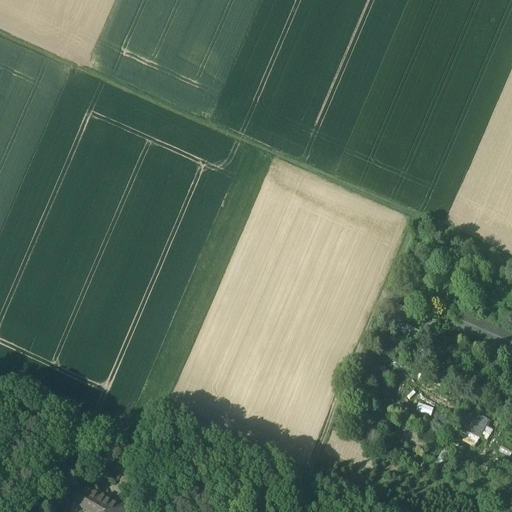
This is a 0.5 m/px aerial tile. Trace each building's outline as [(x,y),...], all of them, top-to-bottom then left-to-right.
[(417,310),(401,301),(397,307),(410,315),(409,315),(413,317),(417,310)] [(410,315),(397,307),(387,323),(400,331),(404,324),(409,315),(410,315)] [(511,353),(511,330),(458,308),(450,327),(511,353)] [(414,330),(404,324),(400,331),(410,337),(412,332),(414,330)] [(495,355),(489,352),(482,363),(488,367),(495,355)] [(418,403),(416,411),(430,416),(433,409),(418,403)] [(487,423),(478,417),(464,442),(473,447),(487,423)] [(63,426),(56,443),(65,448),(70,430),(63,426)] [(110,503),(85,488),(79,498),(81,500),(77,508),(83,511),(119,511),(108,506),(110,503)] [(134,511),(139,505),(125,497),(118,508),(124,511),(134,511)]
